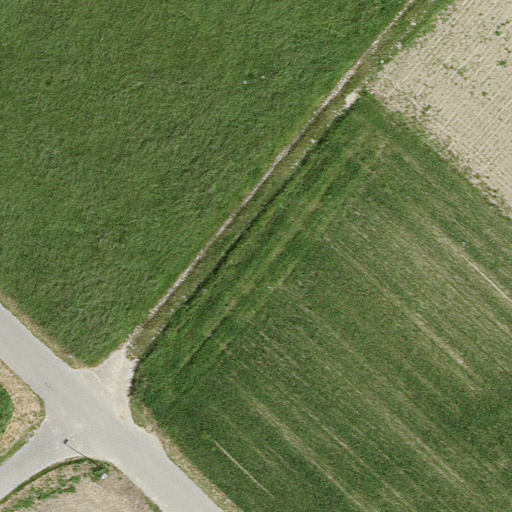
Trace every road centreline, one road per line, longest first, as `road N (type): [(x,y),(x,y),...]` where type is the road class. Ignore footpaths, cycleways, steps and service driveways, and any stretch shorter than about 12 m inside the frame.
road 1 (unclassified): [(204,511),(95,408)]
road 2 (unclassified): [(95,408),(0,318)]
road 3 (residential): [(95,408),(0,492)]
